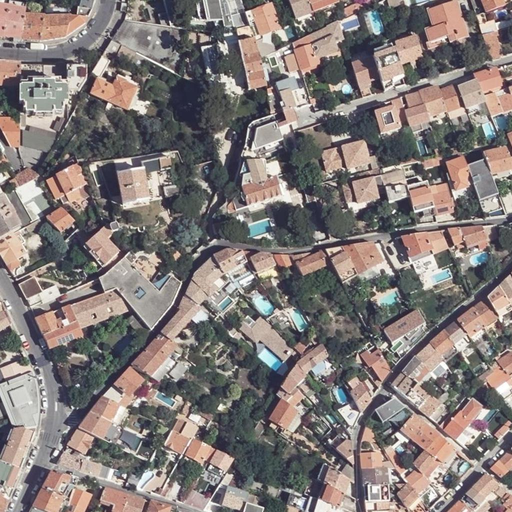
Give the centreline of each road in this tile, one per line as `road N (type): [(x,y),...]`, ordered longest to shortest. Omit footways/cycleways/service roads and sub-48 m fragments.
road 1 (residential): [(511,264),(407,356),(365,411),(353,437),(361,511)]
road 2 (residential): [(511,219),(290,251),(212,248)]
road 3 (residential): [(212,248),(194,262),(174,308),(78,418),(56,423)]
road 4 (residential): [(511,58),(296,123)]
road 5 (residential): [(0,278),(44,368),(56,423)]
road 6 (residential): [(42,464),(191,511)]
road 7 (residential): [(110,0),(95,32),(64,52),(0,51)]
road 8 (residential): [(244,121),(206,222),(212,248)]
